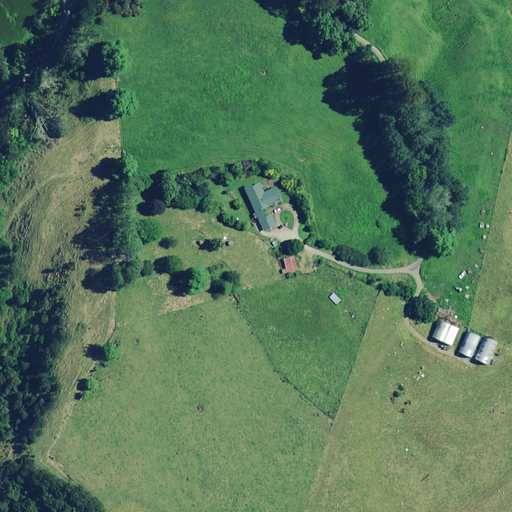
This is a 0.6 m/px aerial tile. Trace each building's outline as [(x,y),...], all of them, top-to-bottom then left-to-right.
[(242,187),(254,213),(252,214),(254,218),(256,217),(259,224),(262,231),(275,225),(270,214),(267,216),(264,208),(283,200),(276,185),(263,191),(258,180),(250,184),(242,187)] [(296,269),(293,256),(282,259),(285,269),(281,270),(282,273),(296,269)] [(340,301),(333,293),(329,297),(335,304),(340,301)] [(458,328),(438,320),(431,337),(451,345),(458,328)] [(479,337),(467,332),(458,352),(470,358),(479,337)] [(497,342),(485,337),(475,359),(487,365),(497,342)]
